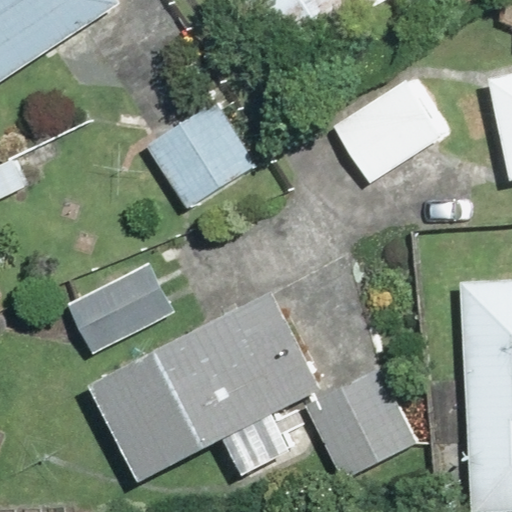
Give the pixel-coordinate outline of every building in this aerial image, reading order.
[(0,0),(0,79),(132,0),(0,0)] [(404,0),(263,0),(316,81),(416,17),(404,0)] [(511,127),(511,71),(500,74),(502,83),(511,127)] [(419,80),(347,122),(382,183),(454,141),(419,80)] [(227,101),(160,141),(197,202),(264,162),(227,101)] [(165,260),(83,295),(105,345),(187,309),(165,260)] [(511,511),(511,277),(471,280),(484,511),(511,511)] [(108,379),(111,384),(152,477),(238,439),(257,482),(312,458),(292,413),(341,391),(298,294),(108,379)] [(393,374),(320,408),(352,475),(424,440),(393,374)]
